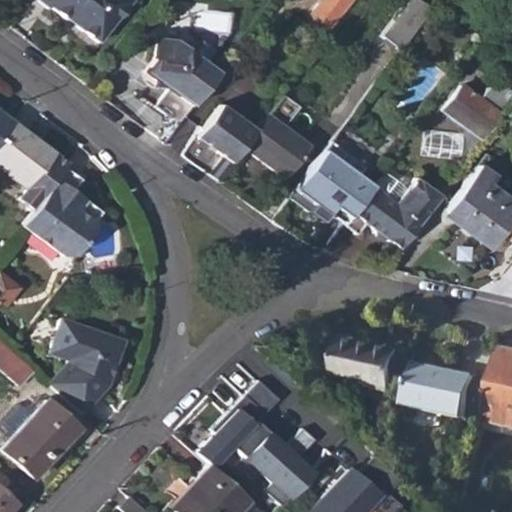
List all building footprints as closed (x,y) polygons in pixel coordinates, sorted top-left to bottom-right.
[(33,0),(45,9),(47,7),(95,44),(127,0),(126,0),(33,0)] [(350,0),(321,0),(304,24),(323,38),(351,0),(350,0)] [(405,0),(378,36),(395,50),(426,9),(412,0),(405,0)] [(412,0),(426,9),(432,0),(412,0)] [(190,54),(202,63),(215,47),(203,37),(198,43),(190,54)] [(153,59),(143,73),(154,80),(154,89),(167,90),(155,107),(178,124),(216,74),(202,63),(190,54),(198,43),(156,38),(153,59)] [(476,99),(497,114),(511,94),(500,85),(493,94),(485,87),(476,99)] [(457,86),(439,111),(479,140),(497,114),(476,99),(457,86)] [(218,105),(193,137),(229,164),(240,148),(253,132),(218,105)] [(0,121),(8,128),(11,123),(0,114),(0,121)] [(265,116),(240,148),(280,179),(305,147),(265,116)] [(0,138),(8,128),(0,121),(0,138)] [(8,128),(23,139),(26,134),(11,123),(8,128)] [(8,128),(0,138),(0,171),(24,190),(17,199),(31,210),(62,168),(65,164),(52,154),(26,134),(23,139),(8,128)] [(362,168),(328,142),(285,198),(319,224),(326,214),(341,226),(369,188),(355,177),(362,168)] [(511,193),(474,165),(440,211),(486,245),(496,232),(511,210),(511,193)] [(31,210),(19,226),(63,259),(71,256),(91,230),(90,223),(97,213),(69,191),(78,180),(62,168),(31,210)] [(369,188),(341,226),(354,236),(362,224),(396,250),(436,196),(411,178),(403,188),(381,171),(369,188)] [(511,210),(496,232),(511,243),(511,210)] [(0,274),(0,301),(3,304),(16,287),(0,274)] [(45,384),(78,414),(103,385),(121,340),(78,325),(65,362),(45,384)] [(341,338),(332,380),(392,393),(401,351),(341,338)] [(0,344),(0,369),(18,386),(31,372),(8,351),(1,345),(0,344)] [(485,413),(483,421),(511,427),(511,350),(500,348),(492,383),(485,413)] [(492,383),(414,364),(401,423),(429,430),(442,425),(444,416),(467,421),(470,409),(485,413),(492,383)] [(250,481),(295,427),(235,378),(189,428),(250,481)] [(40,398),(0,441),(0,452),(26,476),(38,464),(40,467),(74,430),(40,398)] [(310,511),(362,451),(331,423),(267,492),(291,511),(310,511)] [(165,506),(171,511),(232,511),(244,500),(205,465),(165,506)] [(0,492),(0,511),(1,511),(11,503),(0,492)] [(115,507),(120,511),(142,511),(125,497),(115,507)]
